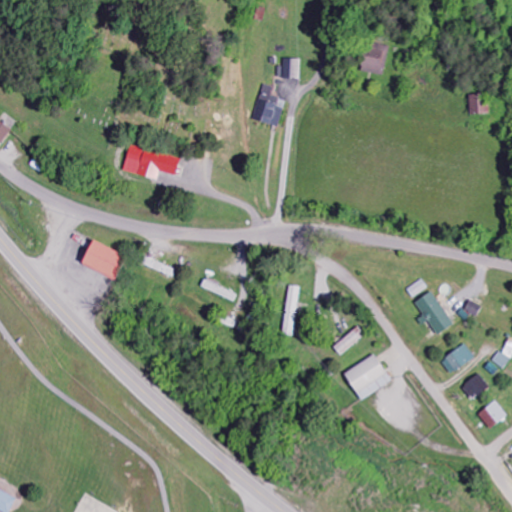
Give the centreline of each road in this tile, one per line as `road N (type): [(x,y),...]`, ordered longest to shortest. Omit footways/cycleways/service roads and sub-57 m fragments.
road 1 (residential): [(511,495),(393,331),(333,269),(275,234),(182,234),(86,213),(0,165)]
road 2 (tertiary): [(285,511),(120,369),(0,237)]
road 3 (residential): [(275,234),(295,107),(325,65),(327,0)]
road 4 (residential): [(275,234),(330,233),(511,270)]
